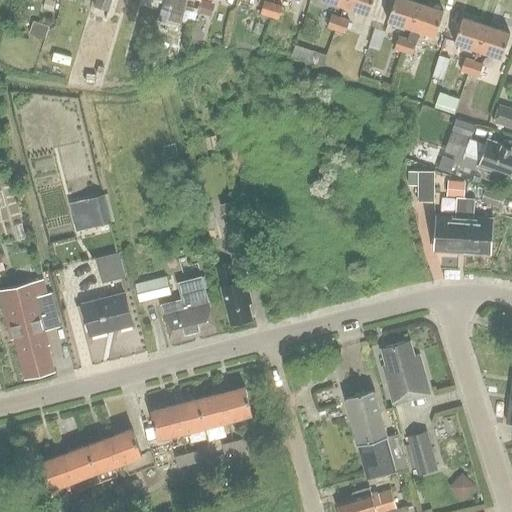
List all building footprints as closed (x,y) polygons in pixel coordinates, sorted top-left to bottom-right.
[(107,12),(110,0),(95,0),(93,8),(107,12)] [(188,0),(164,0),(158,21),(180,28),(188,0)] [(347,0),(345,7),(368,15),(373,0),(347,0)] [(409,0),(394,0),(387,21),(411,29),(420,3),(409,0)] [(202,1),(198,14),(211,18),(215,5),(202,1)] [(269,17),(273,4),(264,1),(260,14),(269,17)] [(435,37),(443,11),(420,3),(411,29),(408,38),(407,40),(403,52),(412,56),(420,32),(435,37)] [(273,4),(269,17),(278,20),(282,6),(273,4)] [(336,31),(340,18),(331,15),(326,28),(336,31)] [(463,17),(454,44),(469,48),(478,51),(486,25),(463,17)] [(340,18),(336,31),(344,34),(349,21),(340,18)] [(486,25),(478,51),(487,55),(501,59),(510,33),(486,25)] [(394,49),(403,52),(407,40),(408,38),(399,35),(394,49)] [(444,75),(449,60),(439,57),(432,78),(442,81),(444,75)] [(461,72),(470,75),(474,64),(464,61),(461,72)] [(479,78),(483,67),(474,64),(470,75),(479,78)] [(438,94),(433,109),(453,115),(458,100),(438,94)] [(511,108),(499,105),(493,123),(511,128),(511,108)] [(463,158),(465,154),(479,160),(478,164),(511,176),(511,172),(511,149),(486,140),(484,145),(470,139),(475,126),(457,119),(445,152),(463,158)] [(216,137),(205,140),(208,151),(219,149),(216,137)] [(434,202),(434,171),(418,171),(418,202),(434,202)] [(447,180),(445,195),(463,195),(465,182),(447,180)] [(504,194),(485,188),(480,201),(500,207),(504,194)] [(104,196),(74,203),(80,230),(110,223),(104,196)] [(462,249),(466,196),(456,196),(454,216),(435,214),(434,231),(437,231),(436,246),(438,247),(438,251),(451,252),(451,248),(462,249)] [(473,217),(474,197),(466,196),(462,249),(473,250),(473,254),(485,255),(486,251),(489,251),(490,236),(491,236),(493,219),(473,217)] [(220,205),(229,237),(241,234),(233,201),(220,205)] [(118,253),(95,259),(102,283),(124,277),(118,253)] [(236,282),(231,263),(216,267),(231,324),(241,321),(241,324),(250,321),(250,319),(253,318),(248,299),(251,298),(246,280),(236,282)] [(142,284),(136,285),(140,302),(171,294),(167,278),(155,280),(153,281),(142,284)] [(181,300),(162,305),(172,342),(216,330),(206,293),(202,278),(177,284),(181,300)] [(20,358),(25,379),(55,372),(48,347),(50,346),(46,331),(55,329),(43,280),(0,291),(0,298),(16,359),(20,358)] [(134,325),(125,293),(81,305),(90,337),(134,325)] [(405,349),(403,342),(386,347),(388,354),(383,355),(385,365),(381,366),(393,406),(431,395),(419,355),(414,357),(411,347),(405,349)] [(245,387),(221,393),(228,420),(252,414),(245,387)] [(399,434),(387,437),(374,391),(345,399),(367,478),(406,467),(399,443),(401,442),(399,434)] [(221,393),(197,399),(204,426),(228,420),(221,393)] [(197,399),(173,405),(180,433),(204,426),(197,399)] [(173,405),(149,411),(157,439),(180,433),(173,405)] [(131,428),(108,437),(118,463),(141,455),(131,428)] [(427,432),(407,438),(418,476),(438,471),(427,432)] [(108,437),(85,445),(95,472),(118,463),(108,437)] [(234,441),(236,453),(248,450),(245,438),(234,441)] [(221,444),(224,456),(236,453),(234,441),(221,444)] [(85,445),(63,454),(73,481),(95,472),(85,445)] [(186,454),(189,465),(201,461),(198,451),(186,454)] [(63,454),(40,463),(50,489),(73,481),(63,454)] [(174,457),(177,468),(189,465),(186,454),(174,457)] [(468,500),(481,486),(467,472),(454,486),(468,500)] [(138,480),(126,485),(130,496),(142,491),(138,480)] [(126,485),(115,489),(119,500),(130,496),(126,485)] [(409,511),(408,506),(396,509),(390,491),(371,497),(369,488),(352,493),(354,499),(336,504),(338,511),(409,511)] [(84,511),(96,507),(92,497),(80,501),(84,511)] [(84,511),(80,501),(70,505),(73,511),(84,511)]
